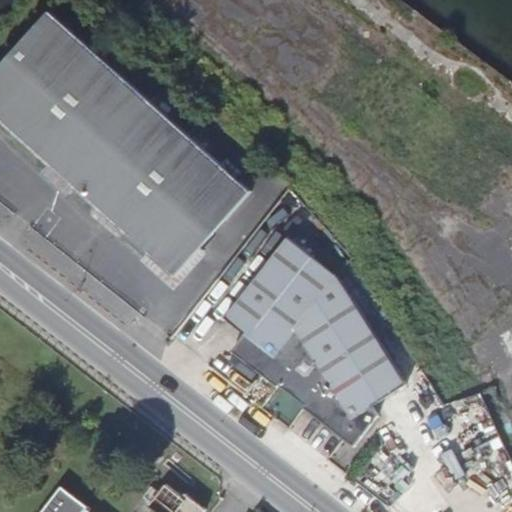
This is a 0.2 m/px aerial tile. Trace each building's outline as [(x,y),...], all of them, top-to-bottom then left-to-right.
[(250,192),(50,14),(0,70),(0,120),(51,165),(75,187),(175,276),(250,192)] [(67,196),(75,187),(51,165),(42,175),(67,196)] [(287,239),(226,317),(246,333),(239,342),(248,351),(242,359),(278,387),(280,384),(306,404),(303,406),(345,439),(354,427),(364,435),(379,415),(369,408),(400,382),(349,299),(343,302),(331,282),(336,274),(287,239)] [(162,494),(153,488),(146,498),(153,504),(151,506),(158,511),(207,511),(209,510),(188,492),(184,498),(168,485),(162,494)] [(89,509),(62,488),(43,511),(87,511),(89,509)]
